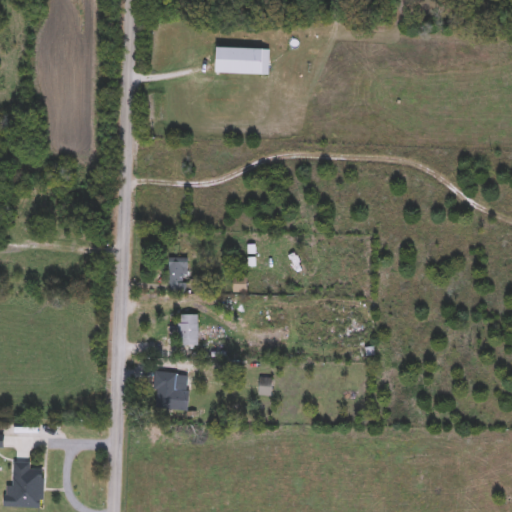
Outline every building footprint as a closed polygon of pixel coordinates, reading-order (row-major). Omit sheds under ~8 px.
[(216,75),(217,48),(269,49),(268,76),(216,75)] [(169,295),(169,260),(188,260),(188,295),(169,295)] [(234,293),(234,277),(246,277),(246,293),(234,293)] [(198,316),(198,346),(179,346),(179,316),(198,316)] [(174,410),(154,409),(156,372),(176,374),(174,410)] [(271,379),(271,396),(260,396),(260,379),(271,379)] [(43,470),(43,510),(4,509),(5,488),(13,488),(13,463),(30,463),(30,470),(43,470)]
